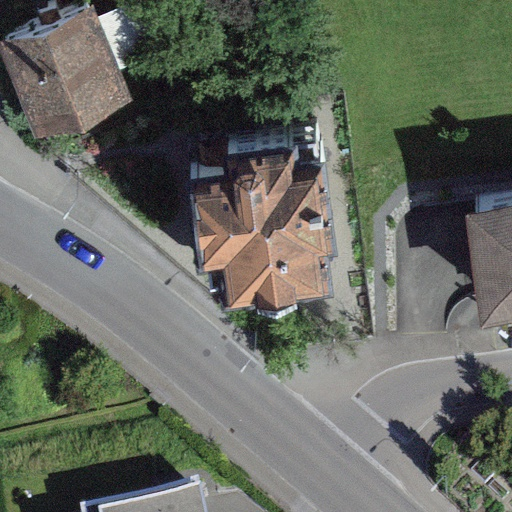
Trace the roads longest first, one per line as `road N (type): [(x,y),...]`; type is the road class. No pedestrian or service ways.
road 1 (tertiary): [(0,221),(135,305),(298,449)]
road 2 (residential): [(298,449),(375,400),(511,384)]
